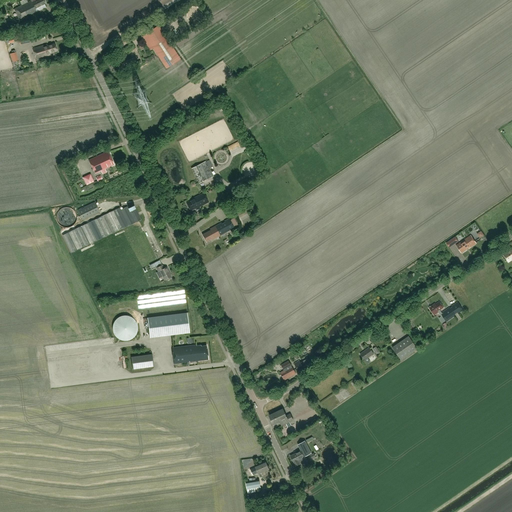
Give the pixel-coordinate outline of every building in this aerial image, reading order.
[(19,6),(13,9),(19,21),(37,13),(35,8),(45,3),(43,0),(31,0),(27,2),(20,6),(19,6)] [(166,68),(180,59),(158,26),(144,35),(148,41),(145,42),(150,50),(153,48),(166,68)] [(28,34),(18,36),(19,42),(29,40),(28,34)] [(132,42),(124,48),(127,54),(136,48),(132,42)] [(48,45),(48,44),(32,48),(36,59),(50,54),(49,53),(57,51),(54,43),(48,45)] [(125,55),(119,58),(120,60),(117,61),(120,68),(133,62),(129,55),(126,57),(125,55)] [(33,64),(32,58),(20,61),(22,67),(33,64)] [(114,164),(107,151),(89,160),(95,173),(114,164)] [(212,176),(205,161),(191,168),(199,183),(212,176)] [(86,184),(94,181),(92,173),(84,176),(86,184)] [(245,179),(237,184),(239,187),(247,183),(245,179)] [(191,200),(186,203),(190,210),(195,207),(195,208),(198,207),(197,206),(199,205),(199,206),(208,202),(204,193),(191,199),(191,200)] [(94,202),(78,210),(83,219),(99,211),(94,202)] [(120,207),(62,235),(71,253),(141,219),(134,205),(128,208),(127,206),(121,209),(120,207)] [(69,207),(67,207),(65,207),(63,207),(61,208),(59,210),(58,211),(57,213),(56,215),(56,217),(56,219),(57,221),(58,223),(59,224),(61,225),(63,226),(66,227),(67,227),(69,227),(70,226),(72,225),(74,224),(75,223),(76,221),(77,219),(77,217),(77,215),(76,213),(75,211),(74,210),(72,208),(70,207),(69,207)] [(210,230),(202,234),(206,241),(211,239),(211,240),(234,227),(229,218),(224,221),(225,222),(222,224),(221,222),(210,229),(210,230)] [(471,236),(456,246),(461,253),(470,247),(470,248),(476,243),(471,236)] [(455,237),(451,240),(446,244),(449,248),(458,241),(455,237)] [(511,249),(503,255),(508,262),(511,259),(511,249)] [(162,265),(156,268),(158,271),(160,271),(164,280),(167,279),(167,280),(171,278),(171,276),(167,267),(164,268),(162,265)] [(435,303),(429,307),(434,315),(438,312),(437,311),(443,307),(439,301),(435,304),(435,303)] [(457,302),(441,313),(446,321),(455,316),(454,315),(457,313),(458,313),(463,310),(457,302)] [(149,336),(189,333),(188,313),(147,316),(149,336)] [(126,341),(129,340),(132,339),(134,337),(136,334),(137,331),(138,328),(137,325),(136,322),(134,319),(131,317),(128,316),(125,316),(122,316),(119,317),(116,319),(114,322),(113,325),(112,328),(113,331),(114,334),(115,336),(117,338),(120,340),(123,341),(126,341)] [(409,336),(392,347),(401,360),(417,349),(409,336)] [(196,344),(172,347),(174,363),(208,359),(207,345),(201,346),(201,345),(196,345),(196,344)] [(369,347),(360,354),(364,360),(374,353),(369,347)] [(152,354),(131,357),(133,369),(154,366),(152,354)] [(298,372),(304,369),(299,360),(294,363),(298,372)] [(284,370),(280,372),(284,380),(295,373),(292,367),(291,365),(288,361),(281,365),(284,370)] [(269,415),(273,424),(280,421),(282,425),(293,420),(290,414),(286,416),(282,409),(269,415)] [(297,461),(311,453),(305,441),(297,445),(300,450),(290,456),(293,463),(295,466),(299,464),(297,461)] [(254,466),(255,467),(249,470),(252,475),(257,473),(258,474),(269,469),(269,468),(268,466),(267,465),(265,461),(254,466)] [(247,489),(261,487),(259,480),(256,481),(255,478),(252,478),(252,481),(246,482),(247,489)]
